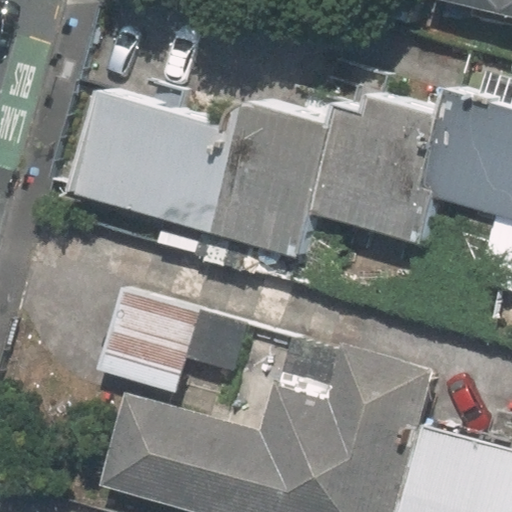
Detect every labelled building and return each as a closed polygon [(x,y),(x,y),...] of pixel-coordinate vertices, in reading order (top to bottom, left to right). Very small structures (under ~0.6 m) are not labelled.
[(511,23),(511,0),(423,0),(423,2),(511,23)] [(284,75),(270,123),(130,82),(100,183),(332,251),(344,212),(457,245),(474,187),(511,198),(511,86),(491,81),(482,110),(415,90),(408,111),(284,75)] [(257,366),(272,311),(137,274),(113,363),(203,388),(212,354),(257,366)] [(243,511),(417,511),(455,368),(323,333),(298,428),(147,388),(122,480),(243,511)] [(511,511),(511,425),(470,414),(443,511),(511,511)]
